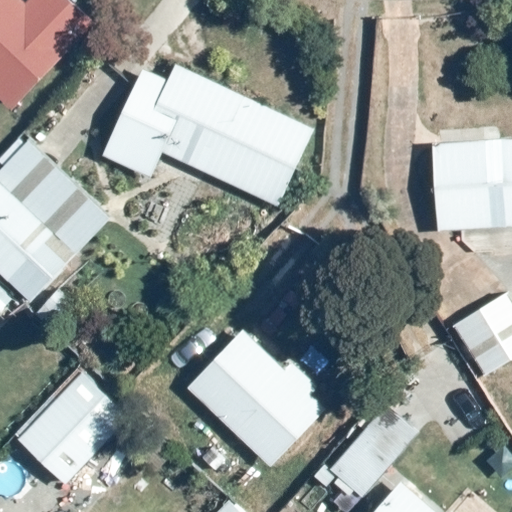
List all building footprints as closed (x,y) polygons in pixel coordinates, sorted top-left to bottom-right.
[(0,0),(0,34),(17,51),(67,0),(0,0)] [(283,152),(324,70),(181,0),(175,0),(136,80),(283,152)] [(511,81),(436,85),(440,177),(511,173),(511,81)] [(253,271),(198,333),(276,403),(332,341),(253,271)] [(511,356),(511,303),(498,280),(447,311),(485,373),(511,356)] [(119,427),(69,377),(14,431),(64,481),(119,427)] [(408,418),(351,479),(387,511),(488,511),(499,501),(408,418)] [(52,511),(0,461),(0,511),(52,511)]
